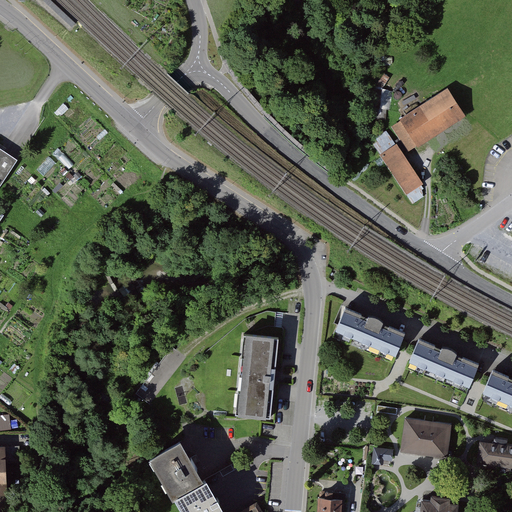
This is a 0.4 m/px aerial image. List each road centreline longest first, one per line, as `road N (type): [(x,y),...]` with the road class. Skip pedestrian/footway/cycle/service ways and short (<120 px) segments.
road 1 (tertiary): [(294,511),(314,307),(303,258),(269,218),(136,126)]
road 2 (tertiary): [(197,66),(347,196),(438,257)]
road 3 (tertiary): [(136,126),(0,5)]
